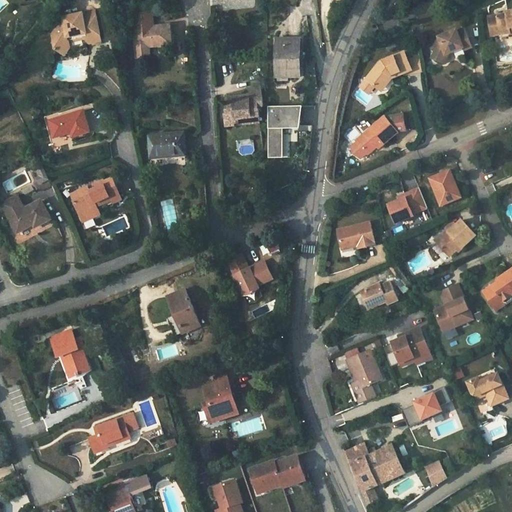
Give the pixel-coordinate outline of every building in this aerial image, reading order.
[(56,48),(62,52),(70,39),(72,46),(90,42),(91,44),(103,41),(96,10),(64,17),(53,34),(56,48)] [(492,36),(511,33),(511,31),(511,30),(511,11),(507,12),(508,14),(489,17),(492,36)] [(134,29),(153,27),(152,12),(133,14),(134,29)] [(153,27),(134,29),(136,48),(151,47),(173,45),(171,25),(153,27)] [(466,51),(474,47),(467,31),(459,34),(458,30),(440,37),(433,51),(437,53),(434,59),(446,64),(450,55),(465,49),(466,51)] [(299,39),(276,38),(276,76),(278,76),(278,80),(288,80),(288,77),(300,76),(299,39)] [(66,54),(72,46),(70,39),(62,52),(66,54)] [(151,47),(136,48),(137,58),(152,57),(151,47)] [(413,70),(408,59),(405,52),(381,62),(367,79),(377,87),(387,86),(391,81),(389,80),(392,76),(393,78),(405,74),(413,70)] [(414,58),(408,59),(413,70),(405,74),(406,75),(424,72),(421,53),(413,54),(414,58)] [(377,87),(367,79),(362,87),(372,95),(377,87)] [(360,87),(354,96),(373,109),(379,101),(360,87)] [(230,115),(225,115),(226,126),(259,122),(258,107),(263,106),(262,88),(249,89),(249,95),(228,97),(230,115)] [(299,126),(299,106),(268,106),(268,155),(281,155),(281,126),(299,126)] [(90,132),(83,110),(49,120),(54,137),(72,132),(73,137),(90,132)] [(370,155),(379,147),(384,143),(386,145),(400,133),(399,131),(407,130),(404,114),(386,117),(385,116),(357,140),(358,140),(368,152),(370,155)] [(185,132),(149,135),(151,158),(187,155),(185,132)] [(368,152),(358,140),(351,146),(355,153),(361,157),(368,152)] [(237,145),(239,156),(256,154),(255,143),(237,145)] [(483,183),(496,177),(492,169),(479,175),(483,183)] [(463,197),(451,170),(430,179),(442,206),(463,197)] [(104,181),(78,192),(72,195),(83,222),(94,217),(91,210),(97,207),(112,200),(113,204),(122,200),(113,178),(104,182),(104,181)] [(41,184),(44,189),(52,185),(49,179),(41,184)] [(41,184),(36,187),(38,192),(44,189),(41,184)] [(415,216),(414,214),(429,208),(421,188),(406,194),(407,197),(400,200),(390,204),(397,223),(415,216)] [(25,209),(18,196),(11,199),(19,212),(25,209)] [(41,201),(25,209),(19,212),(11,199),(3,204),(18,232),(34,224),(35,227),(51,219),(41,201)] [(101,215),(97,207),(91,210),(94,217),(101,215)] [(462,245),(464,248),(477,236),(462,220),(456,225),(454,223),(449,224),(445,228),(447,230),(435,240),(450,256),(457,249),(462,245)] [(356,244),(357,247),(358,250),(377,245),(371,223),(338,230),(343,247),(356,244)] [(244,255),(230,262),(247,296),(256,294),(262,288),(261,285),(276,278),(267,260),(251,269),(244,255)] [(486,294),(496,307),(504,301),(505,303),(508,303),(511,300),(511,270),(497,281),(500,285),(501,287),(498,290),(496,287),(486,294)] [(381,283),(363,291),(370,309),(388,301),(390,304),(400,300),(392,281),(382,285),(381,283)] [(473,319),(458,285),(444,290),(442,296),(446,306),(434,311),(443,332),(473,319)] [(202,325),(186,289),(168,297),(176,315),(170,317),(177,335),(202,325)] [(498,311),(508,303),(505,303),(504,301),(496,307),(498,311)] [(416,356),(418,360),(424,357),(426,361),(433,358),(420,328),(405,335),(406,337),(400,340),(394,343),(402,362),(416,356)] [(59,356),(63,355),(66,354),(68,358),(65,360),(71,377),(82,373),(80,368),(89,365),(82,348),(80,349),(76,339),(72,330),(52,338),(59,356)] [(81,337),(76,339),(80,349),(82,348),(85,347),(81,337)] [(347,360),(351,369),(355,366),(360,378),(356,380),(351,382),(360,403),(364,402),(377,396),(372,384),(383,379),(375,359),(370,361),(366,352),(347,360)] [(416,356),(402,362),(404,367),(418,360),(416,356)] [(80,368),(82,373),(91,370),(89,365),(80,368)] [(355,366),(351,369),(356,380),(360,378),(355,366)] [(239,413),(235,401),(231,402),(229,396),(233,394),(236,393),(231,375),(228,376),(227,374),(215,378),(216,383),(203,387),(208,401),(204,403),(208,416),(221,412),(223,418),(239,413)] [(488,393),(487,395),(493,406),(509,398),(497,374),(483,380),(481,376),(468,381),(473,394),(476,394),(487,390),(488,393)] [(443,411),(441,406),(451,401),(445,386),(433,391),(434,394),(427,397),(415,402),(416,404),(402,410),(410,428),(424,421),(424,419),(443,411)] [(476,399),(487,395),(488,393),(487,390),(476,394),(473,394),(476,399)] [(221,412),(208,416),(210,423),(223,418),(221,412)] [(96,454),(108,449),(106,444),(125,436),(124,435),(130,433),(129,431),(128,428),(138,425),(134,414),(97,428),(100,435),(97,436),(91,439),(96,454)] [(502,417),(483,427),(490,443),(510,434),(502,417)] [(106,444),(108,449),(133,439),(130,433),(124,435),(125,436),(106,444)] [(362,443),(344,451),(351,465),(353,464),(352,463),(368,456),(362,443)] [(405,469),(392,445),(368,456),(352,463),(353,464),(365,490),(363,492),(369,505),(377,502),(376,500),(371,489),(374,487),(381,484),(374,469),(388,463),(395,478),(407,473),(405,469)] [(250,469),(258,491),(282,483),(283,486),(305,478),(302,467),(297,455),(275,463),(274,460),(250,469)] [(428,467),(435,486),(442,482),(448,478),(441,461),(428,467)] [(381,484),(395,478),(388,463),(374,469),(381,484)] [(244,511),(241,503),(246,502),(236,475),(208,485),(213,502),(217,500),(219,506),(214,508),(215,511),(244,511)] [(305,478),(283,486),(284,488),(306,480),(305,478)] [(282,483),(258,491),(259,494),(283,486),(282,483)] [(107,494),(110,503),(113,502),(116,510),(113,511),(112,511),(137,511),(131,495),(128,496),(125,488),(107,494)]
